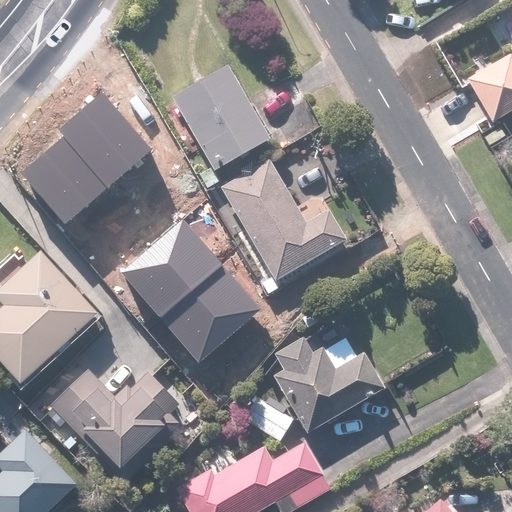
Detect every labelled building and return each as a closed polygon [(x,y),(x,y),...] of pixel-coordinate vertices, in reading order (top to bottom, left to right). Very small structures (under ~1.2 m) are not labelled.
[(511,0),(504,0),(501,2),(511,21),(511,0)] [(511,70),(504,57),(462,82),(488,125),(511,110),(511,70)] [(234,63),(177,94),(220,170),(276,139),(234,63)] [(67,136),(21,177),(66,227),(152,151),(101,94),(61,130),(67,136)] [(310,223),(273,159),(226,187),(280,281),(353,238),(336,208),(310,223)] [(180,221),(122,270),(202,363),(260,313),(180,221)] [(50,248),(0,292),(12,305),(0,316),(0,349),(29,382),(107,312),(50,248)] [(331,342),(322,326),(280,351),(289,367),(279,373),(313,431),(393,384),(372,349),(363,354),(349,332),(331,342)] [(119,393),(92,366),(54,403),(129,480),(183,428),(172,416),(186,403),(149,364),(119,393)] [(0,461),(8,470),(0,477),(0,508),(3,511),(51,511),(83,483),(31,427),(0,455),(0,461)] [(328,474),(309,441),(276,459),(268,445),(219,472),(216,466),(184,484),(199,511),(259,511),(281,500),(287,511),(291,511),(336,487),(328,474)] [(461,511),(447,496),(430,511),(461,511)]
